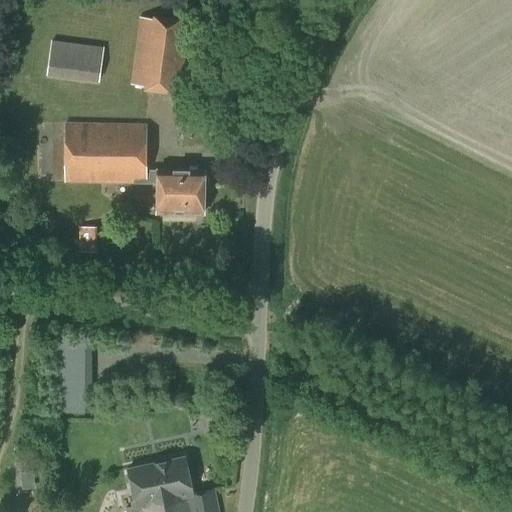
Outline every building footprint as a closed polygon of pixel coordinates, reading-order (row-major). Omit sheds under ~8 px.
[(186,93),(195,24),(139,17),(130,84),(186,93)] [(99,81),(103,47),(51,40),(46,75),(99,81)] [(64,182),(146,181),(146,170),(146,123),(64,123),(64,182)] [(157,184),(157,198),(157,208),(203,209),(203,188),(208,185),(208,177),(203,173),(203,171),(189,171),(172,170),(158,170),(146,170),(146,181),(146,183),(157,184)] [(79,252),(94,252),(94,227),(78,227),(79,252)] [(92,412),(91,339),(53,339),(53,367),(44,367),(44,383),(53,383),(53,412),(92,412)] [(188,502),(189,511),(218,511),(214,490),(193,494),(184,456),(153,463),(158,491),(160,490),(163,501),(177,498),(178,504),(188,502)] [(189,511),(188,502),(178,504),(177,498),(163,501),(160,490),(158,491),(153,463),(128,468),(136,506),(125,509),(125,511),(189,511)]
